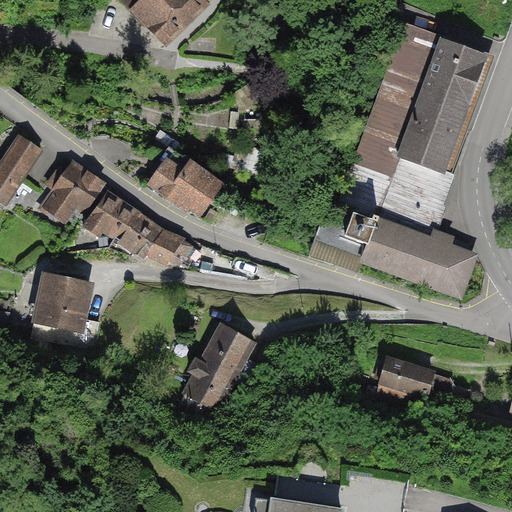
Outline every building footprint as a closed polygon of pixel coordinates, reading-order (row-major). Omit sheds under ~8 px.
[(206,3),(203,0),(126,0),(166,41),(206,3)] [(474,257),(433,242),(446,208),(431,202),(483,58),(444,44),(438,59),(397,44),(337,206),(329,203),(316,241),(460,294),(474,257)] [(0,200),(6,205),(42,151),(21,137),(0,169),(0,200)] [(169,162),(151,185),(187,211),(190,206),(200,214),(222,185),(192,163),(184,173),(169,162)] [(104,186),(73,164),(65,175),(59,171),(48,187),(58,193),(47,208),(66,222),(76,207),(85,213),(104,186)] [(162,233),(108,195),(86,228),(100,237),(104,231),(145,257),(147,255),(166,265),(176,268),(191,246),(162,233)] [(91,286),(48,276),(34,338),(94,351),(99,328),(83,324),(91,286)] [(10,315),(0,312),(0,329),(6,331),(10,315)] [(209,432),(256,344),(224,327),(205,363),(197,359),(190,372),(198,376),(177,415),(209,432)] [(452,381),(389,361),(386,371),(380,369),(377,378),(384,380),(381,389),(371,386),(368,397),(383,403),(386,396),(408,403),(412,391),(427,396),(428,391),(447,397),(452,381)] [(257,511),(272,511),(274,503),(260,500),(257,511)] [(342,511),(275,501),(273,511),(342,511)]
